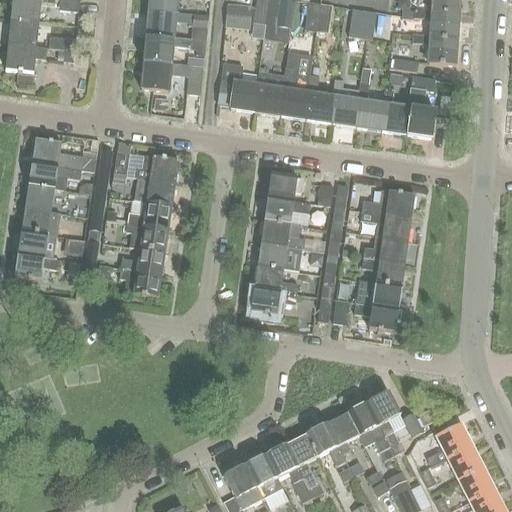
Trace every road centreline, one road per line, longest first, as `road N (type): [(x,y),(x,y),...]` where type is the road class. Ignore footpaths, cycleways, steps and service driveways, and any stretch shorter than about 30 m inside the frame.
road 1 (residential): [(483,183),(224,144)]
road 2 (residential): [(128,511),(133,498),(260,429),(274,414),(282,349)]
road 3 (residential): [(200,336),(0,302)]
road 4 (residential): [(475,374),(282,349)]
road 5 (residential): [(200,336),(224,144)]
road 6 (residential): [(475,374),(483,183)]
road 7 (residential): [(483,183),(496,0)]
road 8 (residential): [(104,127),(116,0)]
road 9 (residential): [(224,144),(104,127)]
